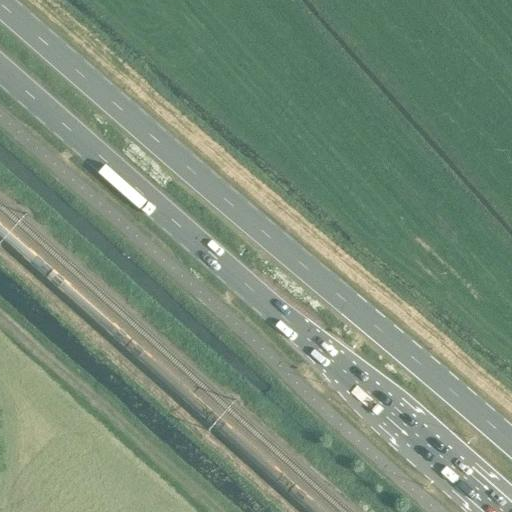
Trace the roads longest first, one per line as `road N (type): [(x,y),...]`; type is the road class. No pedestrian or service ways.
road 1 (primary): [(511,444),(0,1)]
road 2 (primary): [(0,65),(502,511)]
road 3 (track): [(0,316),(219,511)]
